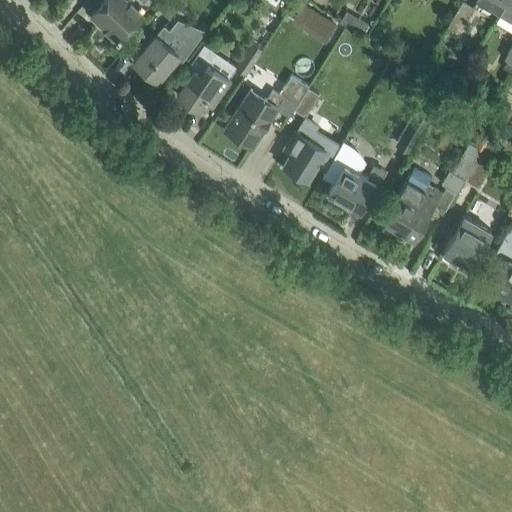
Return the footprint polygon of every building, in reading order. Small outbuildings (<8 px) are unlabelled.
[(144,11),(132,0),(102,0),(92,12),(118,38),(127,28),(144,11)] [(165,0),(159,8),(169,16),(183,0),(165,0)] [(463,0),(461,0),(448,24),(459,31),(474,6),(463,0)] [(507,1),(507,0),(475,0),(487,7),(499,14),(507,1)] [(507,1),(499,14),(511,21),(511,0),(507,0),(507,1)] [(359,17),(353,27),(364,33),(369,22),(359,17)] [(163,23),(134,59),(156,78),(176,55),(181,59),(180,60),(181,61),(205,29),(204,28),(197,38),(179,24),(173,31),(169,28),(163,23)] [(252,41),(235,66),(246,73),(263,49),(252,41)] [(195,68),(177,94),(199,109),(206,99),(212,103),(229,78),(208,63),(216,53),(204,44),(190,64),(195,68)] [(296,105),(308,85),(308,84),(292,73),(279,93),(273,89),(267,98),(250,87),(225,127),(239,136),(242,131),(255,139),(282,96),(296,105)] [(319,92),(308,85),(296,105),(294,108),(304,114),(305,114),(319,92)] [(414,111),(397,140),(411,149),(428,119),(414,111)] [(286,154),(280,164),(293,171),(294,170),(307,178),(317,162),(327,167),(342,142),(316,126),(318,122),(305,114),(304,114),(302,118),(284,148),(290,152),(288,155),(286,154)] [(479,125),(470,142),(482,148),(489,136),(491,132),(479,125)] [(489,136),(482,148),(495,156),(502,143),(489,136)] [(323,174),(334,181),(328,190),(331,192),(328,198),(344,207),(348,202),(360,208),(374,184),(377,185),(385,170),(377,167),(373,165),(368,176),(361,171),(367,160),(362,153),(359,149),(351,143),(344,139),(342,142),(327,167),(323,174)] [(448,169),(441,182),(457,191),(465,178),(482,148),(470,142),(468,141),(451,171),(448,169)] [(495,156),(482,148),(465,178),(478,186),(495,156)] [(402,193),(382,227),(409,243),(441,189),(428,181),(431,175),(414,165),(398,191),(402,193)] [(463,213),(444,248),(471,264),(491,229),(463,213)] [(511,219),(486,267),(499,274),(493,285),(511,295),(511,219)]
